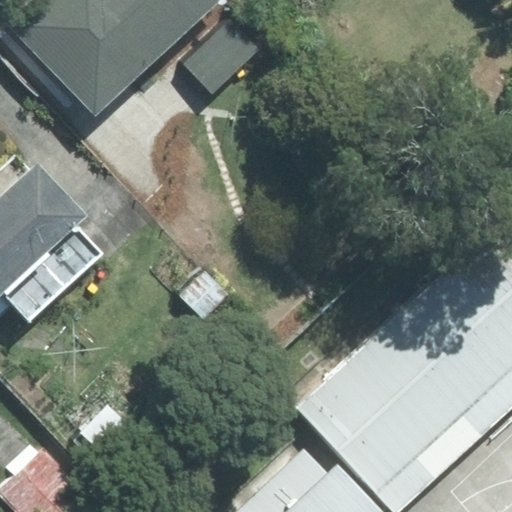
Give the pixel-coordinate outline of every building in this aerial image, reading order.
[(190,0),(20,0),(0,20),(0,33),(75,111),(190,0)] [(257,46),(224,13),(171,66),(204,99),(257,46)] [(0,167),(0,311),(11,324),(91,253),(62,220),(69,214),(16,153),(0,167)] [(511,223),(207,511),(386,511),(511,393),(511,223)] [(30,447),(0,477),(0,506),(6,511),(73,511),(84,500),(30,447)]
